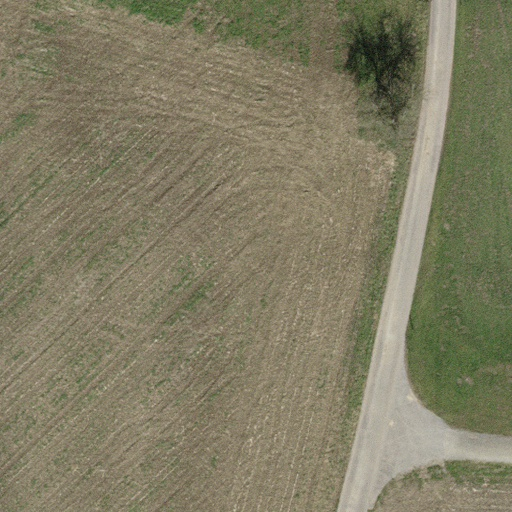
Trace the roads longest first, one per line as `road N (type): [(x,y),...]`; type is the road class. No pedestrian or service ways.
road 1 (track): [(354,511),(381,427),(438,73),(440,0)]
road 2 (track): [(511,431),(381,427)]
